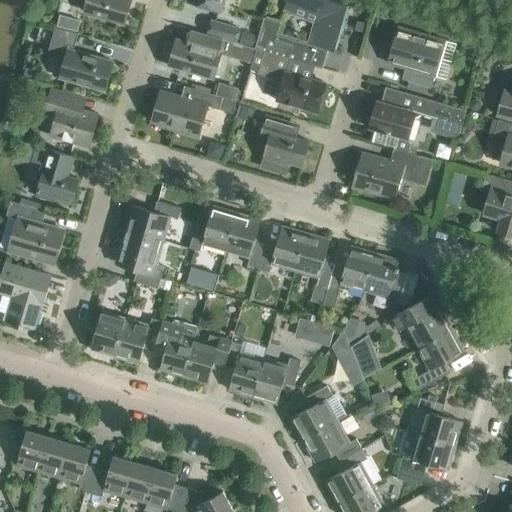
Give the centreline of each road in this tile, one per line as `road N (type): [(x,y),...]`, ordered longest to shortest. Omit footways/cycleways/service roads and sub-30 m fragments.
road 1 (residential): [(302,511),(260,438),(51,376)]
road 2 (residential): [(51,376),(125,135)]
road 3 (residential): [(330,208),(125,135)]
road 4 (residential): [(511,258),(330,208)]
road 5 (residential): [(438,511),(483,463),(511,374)]
road 6 (residential): [(330,208),(370,57)]
road 7 (residential): [(125,135),(163,0)]
